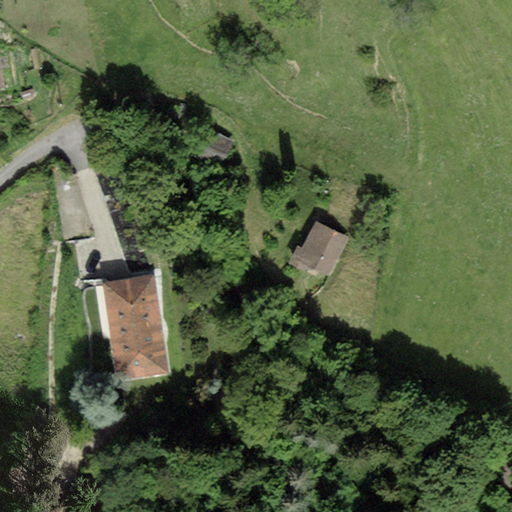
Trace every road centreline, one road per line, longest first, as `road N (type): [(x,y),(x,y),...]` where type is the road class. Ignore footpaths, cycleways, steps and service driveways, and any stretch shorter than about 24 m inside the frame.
road 1 (track): [(511,479),(368,420),(286,373),(235,302),(146,146)]
road 2 (unclassified): [(146,146),(91,127),(40,149),(0,182)]
